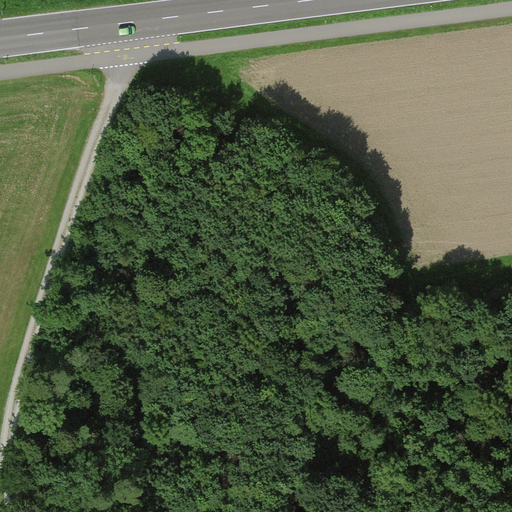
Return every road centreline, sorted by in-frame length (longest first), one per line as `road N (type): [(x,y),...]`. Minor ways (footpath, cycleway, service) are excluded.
road 1 (track): [(130,24),(133,56),(75,207),(22,388),(13,445),(20,511)]
road 2 (primary): [(0,40),(321,0)]
